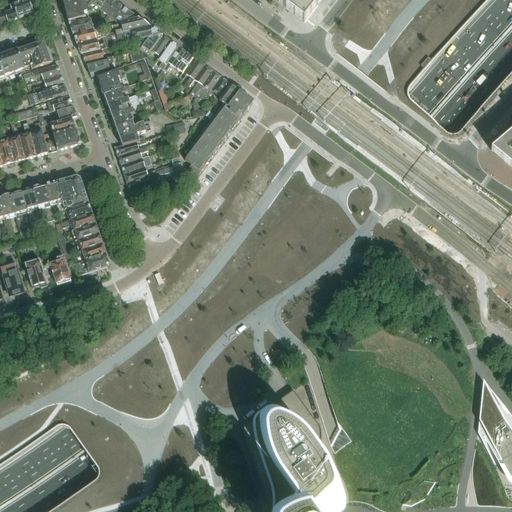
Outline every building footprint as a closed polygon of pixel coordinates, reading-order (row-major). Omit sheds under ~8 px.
[(74,5),(85,2),(84,0),(60,0),(62,6),(63,6),(68,23),(87,19),(84,8),(72,11),(71,8),(75,7),(74,5)] [(84,0),(85,2),(89,13),(93,12),(92,6),(96,5),(97,9),(95,0),(84,0)] [(95,0),(97,9),(100,11),(108,0),(95,0)] [(103,13),(107,17),(117,3),(112,0),(108,0),(100,11),(100,19),(103,19),(103,13)] [(273,0),(284,8),(304,24),(318,6),(322,0),(273,0)] [(15,6),(20,19),(31,16),(32,12),(28,2),(15,6)] [(110,19),(114,21),(125,9),(117,3),(107,17),(103,22),(107,24),(110,19)] [(13,12),(4,15),(7,24),(20,19),(15,6),(12,6),(14,10),(13,12)] [(117,24),(119,24),(139,19),(125,9),(114,21),(117,24)] [(119,24),(121,34),(150,27),(139,19),(119,24)] [(91,20),(70,25),(73,35),(102,28),(103,28),(100,22),(92,24),(91,20)] [(127,45),(139,42),(162,36),(150,27),(121,34),(114,36),(106,38),(107,42),(125,38),(127,45)] [(102,28),(73,35),(77,45),(105,38),(102,28)] [(157,61),(171,42),(162,36),(139,42),(151,51),(151,52),(159,58),(157,61)] [(99,51),(100,51),(101,51),(109,48),(105,38),(77,45),(81,55),(82,55),(99,51)] [(179,48),(171,42),(157,61),(162,64),(159,68),(162,71),(179,48)] [(41,44),(27,49),(26,49),(34,69),(52,64),(45,45),(41,44)] [(146,60),(127,47),(132,63),(146,60)] [(187,54),(179,48),(162,71),(166,73),(171,67),(175,70),(175,69),(177,70),(176,71),(182,75),(193,59),(187,55),(186,55),(187,54)] [(17,52),(23,68),(30,65),(32,70),(34,69),(26,49),(17,52)] [(102,61),(106,59),(105,57),(101,57),(99,51),(82,55),(86,64),(102,61)] [(0,58),(0,67),(4,78),(24,71),(23,68),(17,52),(12,54),(0,58)] [(153,57),(147,53),(144,56),(151,61),(153,57)] [(91,79),(93,78),(109,72),(106,59),(102,61),(86,64),(91,79)] [(155,66),(146,60),(151,71),(155,66)] [(183,87),(187,89),(204,66),(196,60),(185,75),(189,78),(183,87)] [(145,62),(140,64),(146,81),(151,79),(145,62)] [(42,75),(44,81),(61,76),(58,66),(32,74),(33,78),(42,75)] [(196,95),(212,72),(204,66),(187,89),(188,90),(194,81),(198,84),(189,99),(190,100),(196,95)] [(118,72),(97,79),(104,97),(122,90),(118,80),(120,79),(118,72)] [(220,78),(212,72),(196,95),(190,100),(191,100),(198,94),(203,97),(200,101),(205,100),(220,78)] [(44,81),(47,91),(65,86),(61,76),(44,81)] [(229,84),(220,78),(205,100),(211,99),(214,94),(219,97),(229,84)] [(65,86),(47,91),(37,94),(40,104),(68,95),(65,86)] [(104,97),(107,107),(121,102),(119,96),(130,92),(128,87),(122,90),(104,97)] [(201,173),(221,146),(254,103),(233,87),(221,103),(226,107),(185,161),(191,166),(187,171),(197,178),(201,173)] [(25,95),(24,90),(9,94),(10,96),(11,99),(25,95)] [(151,92),(155,103),(159,102),(155,90),(151,92)] [(164,91),(159,93),(163,106),(169,104),(164,91)] [(50,114),(57,112),(73,107),(69,97),(47,104),(50,114)] [(135,97),(121,102),(107,107),(111,118),(125,112),(133,110),(139,107),(135,97)] [(162,112),(159,102),(155,103),(154,103),(157,113),(162,112)] [(60,123),(71,119),(77,117),(73,107),(57,112),(60,120),(56,121),(56,119),(44,122),(42,116),(38,117),(42,129),(50,126),(60,123)] [(38,117),(37,113),(36,110),(12,117),(14,124),(38,117)] [(111,118),(115,129),(129,123),(127,118),(134,115),(133,110),(125,112),(111,118)] [(50,126),(53,137),(65,133),(75,130),(71,119),(60,123),(50,126)] [(132,122),(129,123),(115,129),(122,148),(140,143),(137,136),(140,135),(140,136),(147,133),(143,124),(137,126),(137,127),(135,128),(132,122)] [(37,133),(30,135),(36,159),(48,156),(44,144),(38,124),(34,125),(35,129),(37,133)] [(183,124),(167,128),(169,137),(186,133),(183,124)] [(25,162),(36,159),(30,135),(27,127),(23,128),(24,133),(26,136),(18,139),(25,162)] [(15,140),(7,142),(13,165),(25,162),(18,139),(16,130),(11,132),(12,136),(15,140)] [(80,143),(75,130),(65,133),(71,149),(78,147),(80,143)] [(57,153),(71,149),(65,133),(53,137),(54,142),(44,144),(48,156),(57,153)] [(511,133),(511,134),(491,152),(511,168),(511,133)] [(13,165),(7,142),(5,134),(0,135),(1,138),(4,143),(0,144),(0,157),(3,168),(13,165)] [(115,149),(118,157),(139,150),(137,147),(153,141),(152,139),(140,143),(122,148),(115,149)] [(139,151),(139,150),(118,157),(121,166),(142,159),(140,155),(148,152),(146,148),(139,151)] [(168,152),(170,160),(177,158),(175,150),(168,152)] [(142,159),(121,166),(124,176),(136,172),(148,168),(151,167),(152,167),(149,157),(142,159)] [(148,178),(127,185),(130,194),(158,187),(156,182),(154,177),(162,175),(164,176),(183,170),(181,164),(154,171),(154,172),(156,175),(148,178)] [(136,172),(124,176),(127,185),(148,178),(156,175),(154,172),(147,175),(145,171),(152,169),(151,167),(148,168),(136,172)] [(71,197),(83,193),(78,180),(76,179),(66,181),(71,197)] [(66,181),(57,184),(60,198),(64,211),(64,212),(66,211),(74,208),(66,181)] [(64,211),(60,198),(57,184),(44,188),(50,206),(55,204),(59,216),(65,214),(64,212),(64,211)] [(44,188),(33,191),(39,209),(44,208),(49,223),(52,234),(57,232),(54,221),(50,206),(44,188)] [(33,191),(22,194),(27,212),(31,228),(37,226),(33,211),(39,209),(33,191)] [(87,204),(83,193),(71,197),(74,208),(87,204)] [(22,194),(10,197),(15,216),(16,216),(21,234),(26,233),(21,214),(27,212),(22,194)] [(10,197),(0,200),(0,207),(3,219),(8,238),(11,245),(17,243),(15,236),(10,217),(15,216),(10,197)] [(66,211),(70,222),(91,214),(87,204),(74,208),(66,211)] [(72,228),(73,232),(95,225),(91,214),(70,222),(56,226),(58,232),(72,228)] [(77,242),(98,235),(95,225),(73,232),(77,242)] [(71,279),(66,265),(72,263),(69,253),(67,246),(62,232),(56,234),(63,257),(57,259),(58,263),(50,265),(57,284),(71,279)] [(77,242),(81,253),(102,246),(98,235),(77,242)] [(79,261),(80,264),(105,255),(102,246),(81,253),(83,260),(79,261)] [(108,263),(105,255),(80,264),(73,267),(77,278),(107,268),(108,263)] [(16,266),(7,269),(5,262),(0,263),(0,271),(5,286),(6,286),(10,298),(16,296),(17,297),(20,296),(21,295),(23,294),(19,281),(20,279),(16,266)] [(41,289),(47,288),(45,284),(46,284),(39,262),(25,266),(32,288),(40,286),(41,289)] [(496,409),(481,382),(477,422),(481,430),(502,467),(508,478),(509,479),(511,482),(511,421),(500,406),(496,409)] [(334,511),(340,507),(341,505),(342,503),(343,501),(343,499),(342,497),(341,493),(339,486),(338,484),(337,482),(336,480),(335,478),(332,474),(330,470),(325,464),(322,460),(321,458),(320,455),(320,453),(320,451),(320,448),(321,441),(321,439),(321,434),(319,427),(293,392),(278,403),(260,416),(246,426),(245,427),(244,428),(244,429),(243,430),(243,431),(242,433),(242,434),(242,435),(242,436),(243,438),(245,445),(246,447),(248,452),(260,490),(268,511),(334,511)] [(434,479),(415,479),(415,493),(423,493),(423,494),(433,494),(434,479)]
